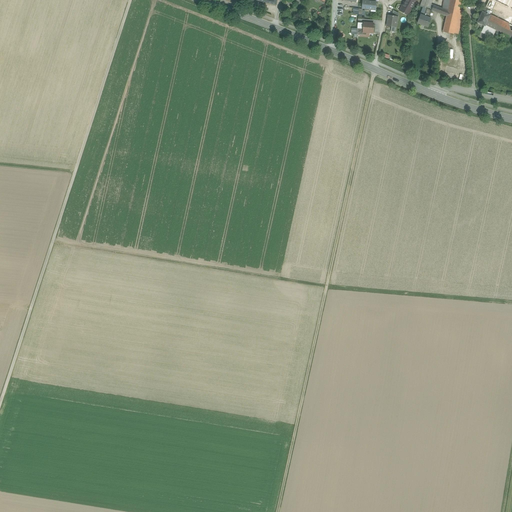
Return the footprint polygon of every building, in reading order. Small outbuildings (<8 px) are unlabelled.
[(462,0),(450,0),(448,11),(447,17),(443,32),(454,34),(460,10),(462,0)] [(492,0),(489,0),(483,12),(490,16),(490,15),(497,2),(492,0)] [(511,0),(492,0),(497,2),(511,9),(511,0)] [(377,10),(378,3),(364,1),(363,8),(377,10)] [(420,7),(424,8),(427,9),(427,8),(430,9),(432,5),(422,1),(420,7)] [(404,3),(400,11),(408,16),(413,8),(404,3)] [(353,8),(352,14),(364,16),(365,9),(353,8)] [(424,16),(429,18),(432,11),(432,10),(430,9),(427,8),(427,9),(424,16)] [(464,11),(460,10),(454,34),(458,35),(464,11)] [(482,12),(477,23),(485,27),(485,26),(490,16),(483,12),(482,12)] [(421,15),(417,23),(429,27),(432,19),(429,18),(424,16),(421,15)] [(511,25),(509,24),(490,15),(490,16),(485,26),(511,38),(511,25)] [(389,16),(388,26),(397,27),(398,17),(389,16)] [(373,33),(374,24),(364,23),(363,32),(373,33)]
